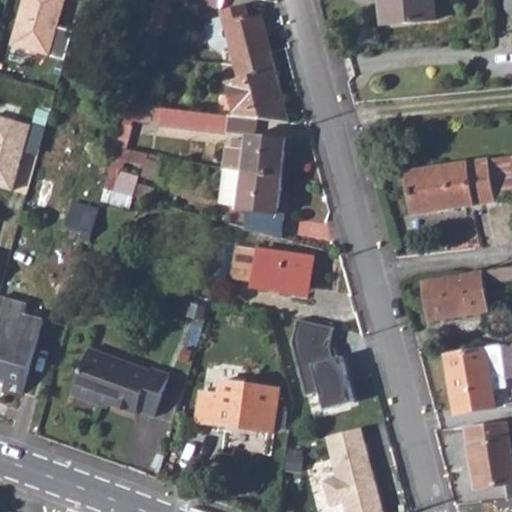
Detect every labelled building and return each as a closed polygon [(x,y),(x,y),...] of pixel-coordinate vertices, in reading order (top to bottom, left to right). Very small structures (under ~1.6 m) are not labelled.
[(21,0),(7,46),(65,63),(73,31),(58,27),(65,0),(21,0)] [(156,0),(148,34),(160,37),(169,0),(178,0),(220,8),(221,0),(156,0)] [(426,0),(378,0),(380,25),(429,21),(426,0)] [(244,7),(222,14),(224,22),(207,26),(211,45),(219,50),(229,48),(234,66),(256,62),(255,57),(271,53),(260,13),(247,17),(244,7)] [(225,84),(233,118),(290,124),(271,53),(255,57),(256,62),(234,66),(238,81),(225,84)] [(229,117),(163,110),(161,127),(228,135),(229,117)] [(0,114),(0,188),(11,192),(24,151),(37,155),(45,127),(0,114)] [(226,149),(224,168),(246,172),(283,177),(285,141),(247,137),(245,151),(226,149)] [(117,147),(104,191),(117,194),(128,150),(117,147)] [(511,157),(407,173),(413,214),(491,203),(489,182),(511,179),(511,167),(511,157)] [(283,177),(246,172),(246,181),(229,179),(227,204),(241,206),(242,210),(248,210),(248,231),(285,241),(286,214),(280,214),(283,177)] [(136,186),(133,198),(151,204),(155,192),(136,186)] [(79,242),(88,244),(98,212),(72,205),(65,231),(81,235),(79,242)] [(434,224),(461,220),(459,208),(432,211),(434,224)] [(251,282),(290,289),(291,284),(306,287),(312,257),(238,241),(230,274),(251,279),(251,282)] [(511,267),(481,271),(481,273),(426,284),(433,320),(489,311),(484,283),(511,279),(511,267)] [(291,284),(290,289),(305,292),(306,287),(291,284)] [(0,297),(0,380),(4,381),(2,390),(22,396),(44,323),(23,317),(26,306),(0,297)] [(334,330),(296,319),(292,345),(309,394),(321,393),(324,412),(357,406),(345,359),(338,359),(331,345),(334,330)] [(511,345),(485,349),(485,351),(446,357),(455,414),(495,408),(494,392),(505,390),(504,378),(511,377),(511,345)] [(89,348),(71,395),(95,404),(96,400),(135,415),(136,411),(153,417),(169,376),(151,369),(150,372),(89,348)] [(200,393),(197,422),(274,432),(280,391),(220,383),(218,395),(200,393)] [(511,458),(506,422),(464,426),(475,489),(511,483),(511,458)] [(385,511),(364,429),(326,440),(336,479),(322,485),(329,511),(342,508),(343,511),(385,511)]
